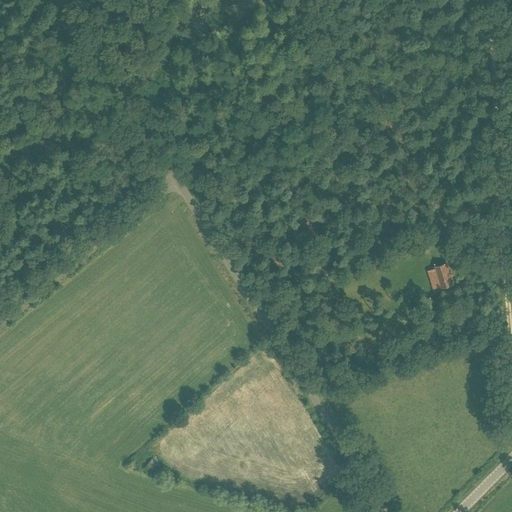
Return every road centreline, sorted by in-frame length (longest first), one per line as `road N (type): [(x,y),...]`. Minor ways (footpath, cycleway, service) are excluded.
road 1 (track): [(488,0),(511,392)]
road 2 (unclassified): [(387,511),(174,182)]
road 3 (unclassified): [(174,182),(0,326)]
road 4 (unclassified): [(174,182),(59,0)]
